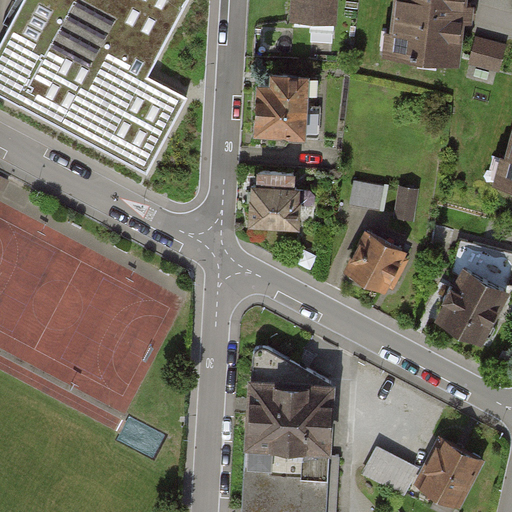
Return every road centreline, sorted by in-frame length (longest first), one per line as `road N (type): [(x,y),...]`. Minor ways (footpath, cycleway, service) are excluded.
road 1 (residential): [(511,410),(220,254)]
road 2 (residential): [(220,254),(205,511)]
road 3 (residential): [(234,0),(220,254)]
road 4 (residential): [(220,254),(0,137)]
